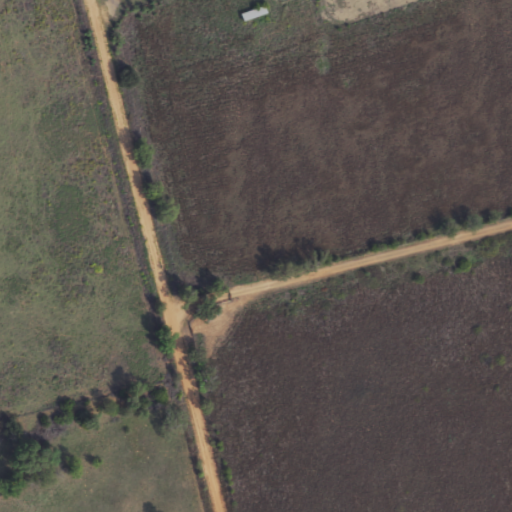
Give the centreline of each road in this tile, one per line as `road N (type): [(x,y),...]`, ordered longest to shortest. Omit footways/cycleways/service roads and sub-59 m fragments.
road 1 (residential): [(213,511),(85,0)]
road 2 (residential): [(163,310),(511,221)]
